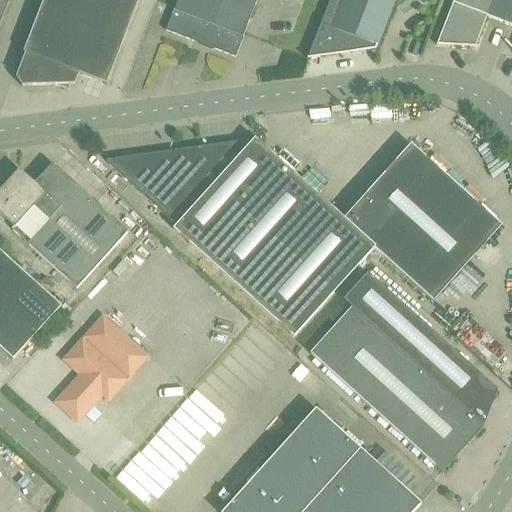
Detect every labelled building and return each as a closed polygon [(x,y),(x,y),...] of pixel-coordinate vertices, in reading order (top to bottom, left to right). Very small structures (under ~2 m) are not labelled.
[(0,0),(0,24),(9,0),(0,0)] [(21,87),(74,85),(78,75),(106,85),(138,0),(43,0),(23,53),(25,54),(16,78),(21,87)] [(177,0),(174,10),(165,31),(235,58),(244,36),(243,36),(256,0),(177,0)] [(329,0),(307,60),(309,60),(309,58),(311,52),(321,56),(321,58),(326,58),(340,56),(342,50),(352,54),(358,39),(372,45),(372,50),(372,51),(375,51),(376,46),(394,0),(329,0)] [(475,47),(487,17),(511,26),(511,48),(505,41),(504,42),(511,50),(511,0),(453,0),(437,45),(436,45),(436,46),(479,48),(479,47),(475,47)] [(321,129),(401,117),(398,101),(318,113),(321,129)] [(173,230),(221,274),(293,339),(373,249),(433,303),(501,227),(410,145),(344,219),(255,139),(251,143),(248,141),(107,160),(105,162),(176,226),(173,230)] [(3,188),(0,190),(0,215),(13,227),(11,230),(77,289),(128,233),(52,164),(34,184),(19,170),(10,179),(1,181),(3,188)] [(140,246),(152,257),(163,245),(151,234),(140,246)] [(0,325),(37,285),(0,252),(0,325)] [(363,320),(322,365),(322,366),(442,474),(483,428),(497,392),(496,392),(367,275),(343,302),(363,320)] [(61,307),(37,285),(0,325),(0,348),(13,360),(61,307)] [(64,393),(55,404),(77,424),(102,396),(108,402),(127,382),(148,358),(103,317),(98,323),(81,341),(63,361),(80,376),(64,393)] [(268,384),(292,357),(260,328),(211,381),(226,394),(234,385),(253,402),(260,394),(238,374),(247,364),(268,384)] [(209,382),(154,443),(185,471),(204,450),(216,437),(199,422),(209,411),(231,431),(246,414),(209,382)] [(223,511),(414,511),(421,505),(315,410),(223,511)] [(124,478),(162,511),(176,497),(137,463),(124,478)]
